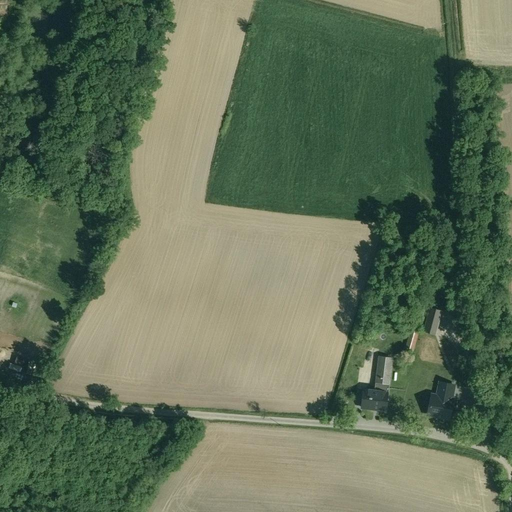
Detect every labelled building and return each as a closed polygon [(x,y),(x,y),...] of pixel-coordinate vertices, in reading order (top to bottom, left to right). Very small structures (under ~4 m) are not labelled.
[(409,328),(403,349),(413,351),(418,331),(409,328)] [(392,358),(380,357),(377,383),(388,384),(389,384),(392,358)] [(388,384),(377,383),(376,391),(364,389),(362,407),(371,408),(371,407),(385,409),(388,392),(387,392),(388,384)] [(452,395),(443,393),(444,388),(433,386),(434,385),(426,383),(424,392),(431,394),(430,399),(433,399),(430,415),(449,418),(452,402),(451,402),(452,395)] [(455,385),(446,383),(444,388),(443,393),(452,395),(453,395),(455,385)]
